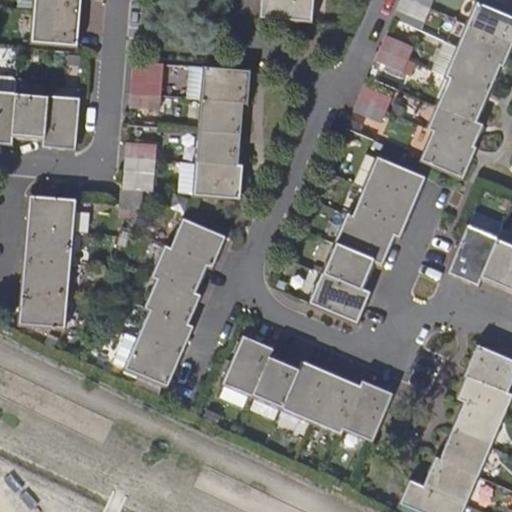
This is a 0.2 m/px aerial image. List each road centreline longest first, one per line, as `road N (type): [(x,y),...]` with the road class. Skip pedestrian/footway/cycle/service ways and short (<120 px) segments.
road 1 (residential): [(13,163),(77,169),(106,157),(119,0)]
road 2 (residential): [(320,92),(247,280)]
road 3 (residential): [(247,280),(254,303),(351,344),(410,320)]
road 4 (residential): [(0,303),(13,163)]
road 5 (residential): [(245,0),(244,32),(253,44),(300,69),(320,92)]
road 6 (residential): [(410,320),(402,279),(434,202)]
